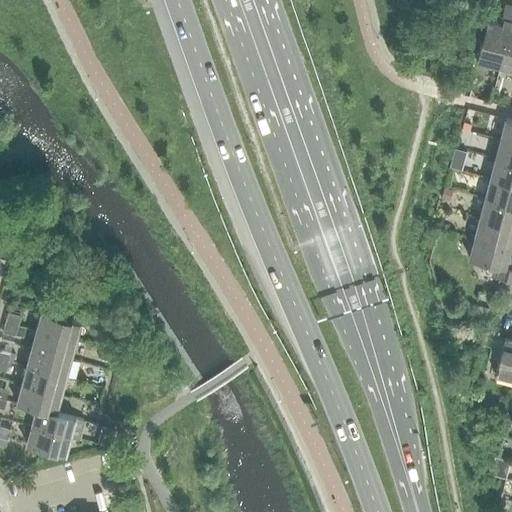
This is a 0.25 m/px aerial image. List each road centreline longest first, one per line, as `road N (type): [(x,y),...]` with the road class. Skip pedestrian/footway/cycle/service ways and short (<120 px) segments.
road 1 (primary): [(176,0),(375,511)]
road 2 (primary): [(416,511),(354,306),(245,0)]
